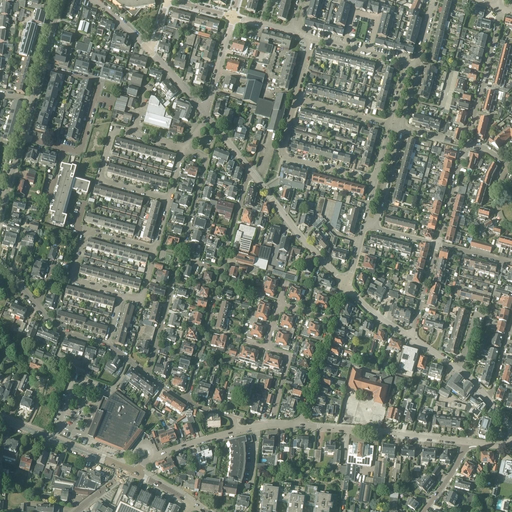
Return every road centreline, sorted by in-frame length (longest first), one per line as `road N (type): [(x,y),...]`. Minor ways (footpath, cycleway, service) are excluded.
road 1 (residential): [(22,136),(79,150),(98,87),(40,65)]
road 2 (residential): [(155,249),(84,230),(72,280),(121,297)]
road 3 (residential): [(301,425),(466,444)]
road 4 (residential): [(345,283),(248,168)]
road 5 (residential): [(375,180),(286,156),(295,100)]
road 6 (residential): [(168,198),(98,179),(113,127),(133,133)]
road 7 (residential): [(467,143),(501,8)]
road 8 (residential): [(107,345),(58,329),(0,266)]
road 9 (residential): [(186,401),(222,270)]
road 10 (tertiary): [(122,468),(0,418)]
road 11 (residential): [(177,257),(207,158),(183,148)]
road 12 (residential): [(146,373),(177,257)]
